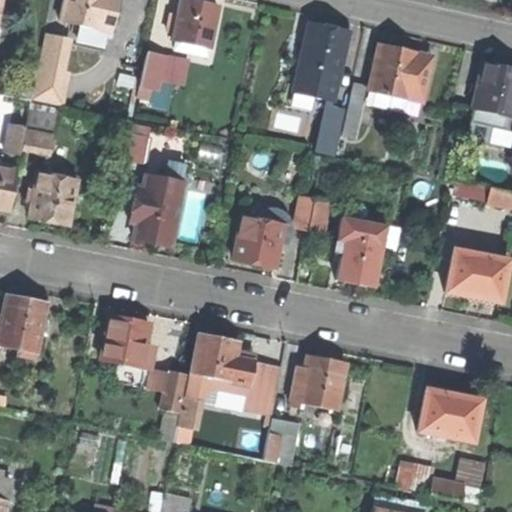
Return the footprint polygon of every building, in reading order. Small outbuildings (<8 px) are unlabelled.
[(61,0),(58,20),(97,29),(100,12),(106,13),(108,1),(103,0),(61,0)] [(175,42),(174,48),(181,50),(182,52),(197,55),(199,47),(207,49),(216,6),(194,1),(187,0),(177,0),(174,19),(171,29),(169,41),(175,42)] [(165,28),(171,29),(174,19),(167,18),(165,28)] [(325,29),(306,25),(290,92),(330,101),(346,33),(325,29)] [(56,38),(56,37),(45,35),(38,68),(50,70),(56,38)] [(64,39),(56,38),(50,70),(38,68),(37,68),(31,99),(63,106),(69,74),(57,71),(64,39)] [(373,92),(370,105),(408,113),(411,100),(421,103),(428,69),(413,66),(416,53),(396,49),(376,45),(367,90),(373,92)] [(148,89),(153,90),(155,81),(160,56),(144,53),(134,95),(146,98),(148,89)] [(184,62),(160,56),(155,81),(179,86),(184,62)] [(473,100),(463,140),(501,148),(511,101),(511,70),(502,69),(481,64),(477,79),(470,84),(468,91),(473,100)] [(352,84),(342,127),(354,130),(364,86),(352,84)] [(170,88),(155,85),(151,105),(166,108),(170,88)] [(341,110),(322,107),(312,153),(330,157),(341,110)] [(51,136),(55,116),(26,110),(23,126),(23,130),(51,136)] [(18,155),(20,144),(23,130),(23,126),(8,123),(2,153),(18,155)] [(48,150),(51,136),(23,130),(20,144),(48,150)] [(126,135),(121,161),(141,165),(146,139),(126,135)] [(0,213),(6,214),(15,171),(0,168),(0,213)] [(74,181),(35,173),(27,217),(46,221),(65,225),(74,181)] [(159,182),(141,178),(139,190),(132,188),(125,224),(132,225),(128,241),(147,245),(167,249),(180,179),(160,176),(159,182)] [(511,208),(511,193),(487,189),(485,204),(511,208)] [(292,229),(305,232),(312,200),(298,198),(292,229)] [(305,233),(318,236),(325,201),(312,199),(312,200),(305,232),(305,233)] [(279,241),(285,242),(287,237),(288,233),(288,227),(287,221),(284,216),(280,213),(273,211),(267,211),(262,212),(257,216),(254,221),(240,218),(232,260),(255,264),(273,268),(279,241)] [(353,284),(373,288),(384,228),(341,219),(334,255),(341,256),(336,281),(353,284)] [(500,302),(507,261),(453,251),(445,292),(466,296),(500,302)] [(22,356),(34,359),(45,305),(28,301),(7,297),(0,330),(0,344),(23,349),(22,356)] [(101,359),(150,368),(152,356),(143,354),(148,325),(132,322),(109,317),(101,359)] [(196,335),(189,374),(214,379),(213,388),(233,392),(234,384),(247,386),(251,363),(232,359),(235,343),(219,340),(196,335)] [(296,403),(334,411),(344,365),(326,361),(305,357),(303,370),(294,368),(287,402),(289,402),(288,407),(295,408),(296,403)] [(163,411),(177,414),(184,375),(170,372),(163,411)] [(445,437),(470,441),(477,400),(449,395),(423,390),(415,431),(433,434),(433,436),(445,438),(445,437)] [(177,427),(191,430),(197,401),(182,399),(177,427)] [(274,464),(279,437),(266,434),(260,461),(274,464)] [(457,457),(452,483),(461,485),(458,500),(478,504),(481,489),(477,488),(482,462),(457,457)] [(392,487),(427,494),(430,479),(432,468),(398,461),(392,487)] [(0,500),(7,502),(11,481),(0,479),(0,500)] [(458,500),(461,485),(452,483),(430,479),(427,494),(458,500)] [(165,495),(161,511),(189,511),(192,500),(165,495)]
